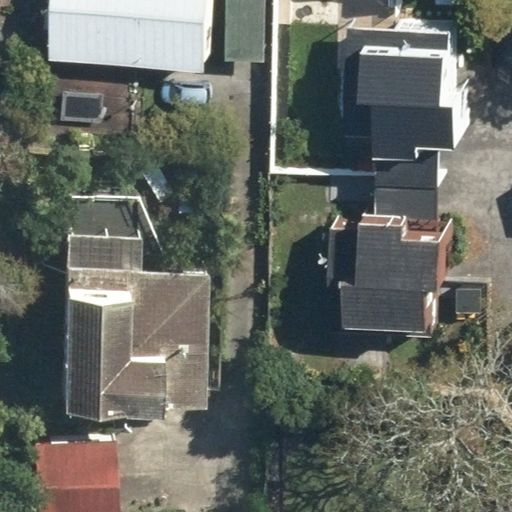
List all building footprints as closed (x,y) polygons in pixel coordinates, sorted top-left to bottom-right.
[(50,0),(47,53),(201,62),(204,0),(50,0)] [(266,0),(221,0),(220,57),(265,58),(266,0)] [(370,142),(415,143),(415,129),(459,130),(460,86),(453,86),(454,22),(347,20),(344,128),(370,129),(370,142)] [(437,222),(402,222),(402,209),(355,210),(355,219),(330,218),(330,325),(421,326),(422,270),(438,270),(437,222)] [(43,395),(189,398),(191,262),(55,259),(55,280),(46,280),(43,395)] [(28,436),(31,511),(112,511),(109,433),(28,436)]
